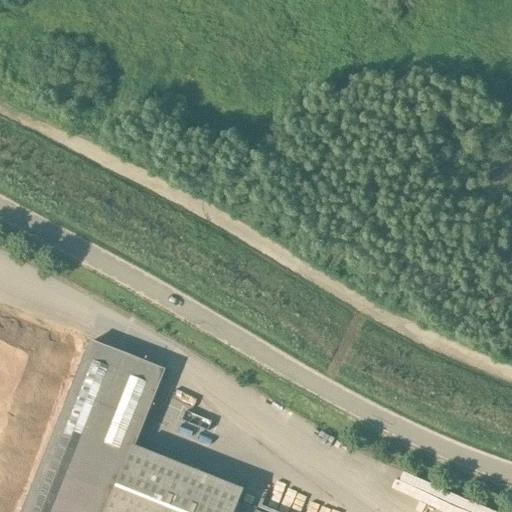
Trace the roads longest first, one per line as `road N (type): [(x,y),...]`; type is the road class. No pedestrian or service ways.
road 1 (unclassified): [(511,469),(412,435),(0,206)]
road 2 (track): [(511,371),(0,111)]
